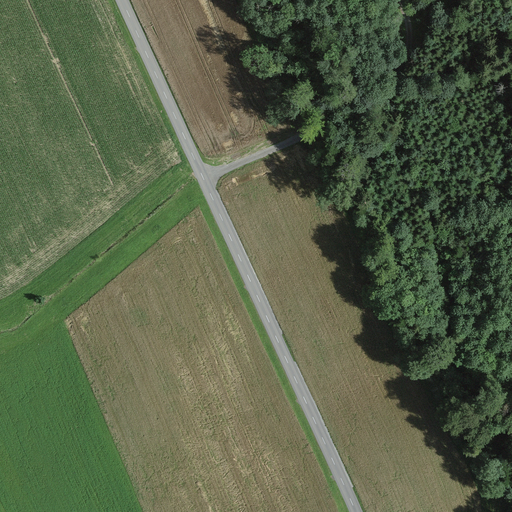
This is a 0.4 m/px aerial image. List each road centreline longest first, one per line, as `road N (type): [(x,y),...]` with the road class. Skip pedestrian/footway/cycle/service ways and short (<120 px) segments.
road 1 (tertiary): [(357,511),(126,0)]
road 2 (track): [(400,0),(413,35),(408,64),(386,94),(211,181)]
